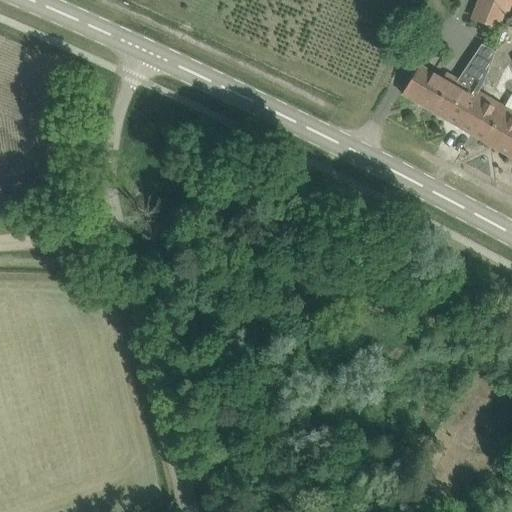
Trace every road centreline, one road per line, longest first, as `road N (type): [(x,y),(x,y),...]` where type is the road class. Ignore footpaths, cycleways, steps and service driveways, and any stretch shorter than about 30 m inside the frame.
road 1 (unclassified): [(194,511),(169,449),(119,225),(118,108),(148,51)]
road 2 (secondary): [(511,234),(148,51)]
road 3 (secondary): [(148,51),(20,0)]
road 4 (track): [(119,225),(0,243)]
